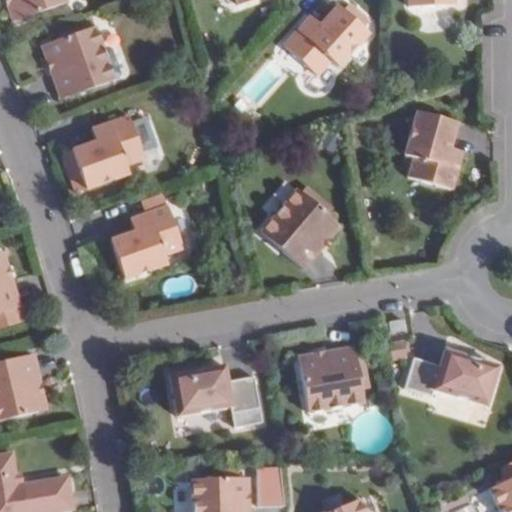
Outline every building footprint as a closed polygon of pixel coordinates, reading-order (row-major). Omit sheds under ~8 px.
[(12,0),(5,0),(13,22),(20,19),(12,0)] [(12,0),(20,19),(66,3),(64,0),(12,0)] [(408,0),(409,2),(413,2),(413,12),(442,12),(442,2),(454,2),(453,0),(408,0)] [(294,35),(282,48),(315,78),(329,63),(335,69),(363,38),(356,33),(363,25),(344,9),(338,16),(332,11),(315,30),(303,43),(294,35)] [(294,35),(303,43),(315,30),(306,22),(294,35)] [(94,28),(48,44),(58,72),(52,75),(61,101),(85,92),(80,76),(107,66),(94,28)] [(48,44),(42,47),(52,75),(58,72),(48,44)] [(240,92),(257,108),(287,77),(269,60),(240,92)] [(107,66),(80,76),(85,92),(113,82),(107,66)] [(403,177),(450,190),(456,166),(445,163),(449,146),(456,124),(416,113),(402,162),(407,163),(403,177)] [(85,189),(85,190),(128,175),(125,166),(144,159),(129,116),(107,124),(111,136),(95,142),(71,151),(85,189)] [(95,142),(111,136),(107,124),(91,130),(95,142)] [(445,163),(456,166),(461,150),(449,146),(445,163)] [(75,192),(85,189),(71,151),(62,155),(75,192)] [(298,191),(270,220),(292,241),(279,253),(299,271),(319,250),(314,245),(333,224),(298,191)] [(167,207),(145,215),(150,227),(134,233),(109,241),(123,280),(166,266),(163,257),(182,250),(167,207)] [(145,215),(129,221),(134,233),(150,227),(145,215)] [(270,220),(258,233),(279,253),(292,241),(270,220)] [(333,224),(314,245),(319,250),(338,229),(333,224)] [(6,257),(0,259),(0,262),(7,288),(14,286),(6,257)] [(0,334),(25,327),(21,313),(14,286),(7,288),(0,262),(0,334)] [(402,320),(388,322),(389,333),(403,330),(402,320)] [(407,340),(389,341),(390,359),(408,359),(407,340)] [(362,402),(353,348),(326,352),(327,359),(297,363),(305,411),(362,402)] [(326,352),(296,356),(297,363),(327,359),(326,352)] [(485,407),(497,368),(444,352),(439,367),(413,359),(404,389),(431,397),(433,391),(485,407)] [(0,365),(0,425),(41,414),(33,385),(40,383),(33,357),(0,365)] [(169,377),(176,418),(230,409),(231,415),(256,410),(251,379),(226,383),(223,367),(169,377)] [(40,383),(33,385),(41,414),(48,412),(40,383)] [(13,456),(0,457),(0,511),(72,511),(70,496),(61,498),(58,481),(18,487),(13,456)] [(511,511),(511,462),(506,465),(511,477),(511,478),(491,488),(502,511),(511,511)] [(67,479),(58,481),(61,498),(70,496),(67,479)] [(237,479),(188,480),(189,511),(245,511),(245,509),(238,509),(237,479)] [(362,511),(358,500),(329,511),(362,511)]
